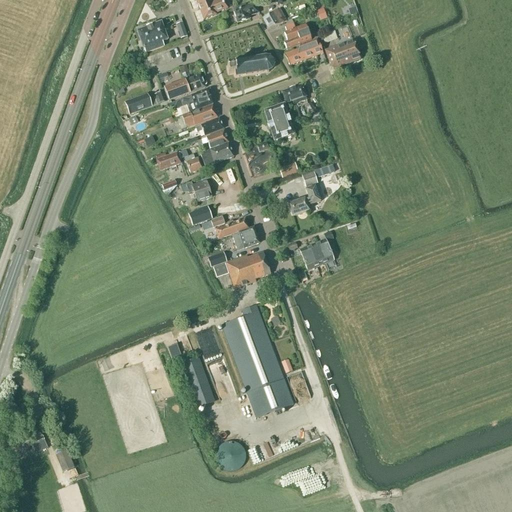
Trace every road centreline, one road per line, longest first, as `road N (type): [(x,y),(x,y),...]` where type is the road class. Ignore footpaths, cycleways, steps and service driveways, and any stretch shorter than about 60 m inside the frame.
road 1 (unclassified): [(0,366),(92,125),(100,74),(129,0)]
road 2 (primary): [(0,314),(112,0)]
road 3 (residential): [(278,277),(182,0)]
road 4 (unclassified): [(97,0),(0,271)]
